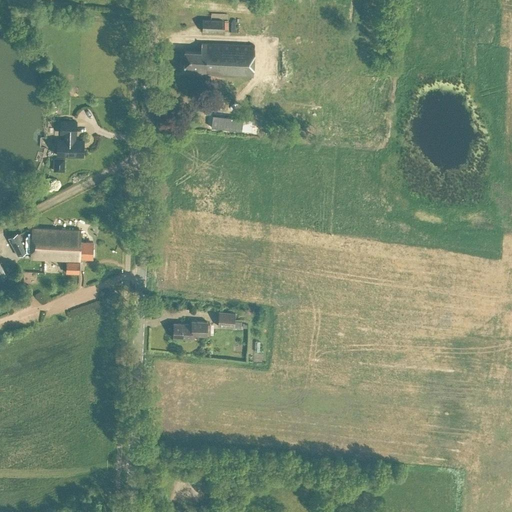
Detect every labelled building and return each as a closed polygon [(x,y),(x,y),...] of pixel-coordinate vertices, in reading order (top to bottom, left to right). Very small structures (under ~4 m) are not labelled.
[(221,33),(221,32),(231,32),(249,33),(249,1),(231,1),(231,21),(223,21),(223,14),(216,14),(216,21),(202,20),(202,32),(221,33)] [(271,21),(270,65),(333,66),(334,22),(271,21)] [(255,45),(202,43),(202,51),(186,51),(185,70),(197,71),(197,73),(212,73),(211,75),(253,77),(255,45)] [(83,155),(84,140),(75,140),(75,133),(76,133),(77,121),(61,120),(60,132),(65,133),(65,140),(58,139),(57,155),(68,155),(68,156),(74,156),(74,155),(83,155)] [(214,186),(215,167),(200,166),(200,156),(232,158),(233,147),(192,145),(191,156),(193,156),(193,166),(183,165),(182,184),(214,186)] [(81,229),(31,227),(31,229),(26,229),(18,233),(17,232),(8,237),(18,255),(28,249),(31,250),(30,258),(67,259),(66,272),(79,272),(80,257),(92,257),(93,241),(80,240),(81,229)] [(219,311),(218,326),(234,327),(240,328),(241,321),(234,320),(234,318),(235,312),(219,311)] [(174,322),(173,336),(192,337),(192,334),(207,335),(207,320),(192,320),(192,323),(174,322)]
